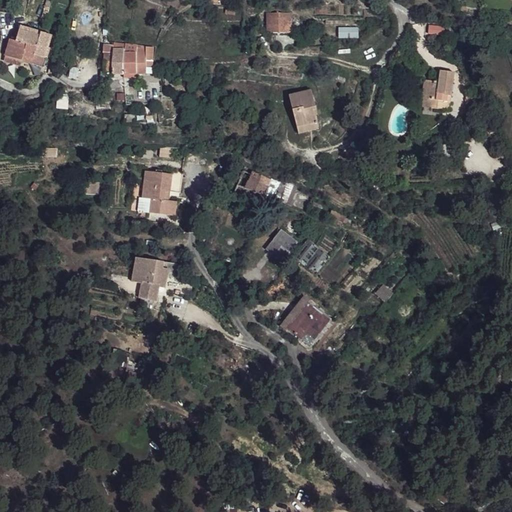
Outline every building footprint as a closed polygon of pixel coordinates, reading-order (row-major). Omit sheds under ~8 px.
[(46,23),(52,3),(48,1),(42,22),(46,23)] [(164,15),(171,17),(173,10),(165,7),(163,14),(164,15)] [(235,9),(226,8),(225,15),(234,16),(235,9)] [(291,34),(291,14),(269,14),(269,25),(268,25),(268,34),(291,34)] [(444,27),(429,26),(428,33),(443,35),(444,27)] [(11,39),(6,55),(22,60),(45,67),(50,48),(49,48),(53,36),(22,27),(17,41),(11,39)] [(356,28),(338,28),(339,38),(356,38),(356,28)] [(125,74),(138,75),(138,74),(146,74),(146,65),(146,63),(146,57),(147,50),(138,48),(138,45),(132,44),(132,53),(129,53),(126,53),(125,74)] [(115,46),(107,46),(106,52),(106,68),(105,70),(113,71),(114,49),(115,46)] [(126,53),(126,51),(114,49),(113,71),(113,74),(114,74),(125,74),(126,53)] [(158,50),(147,49),(147,50),(146,57),(146,63),(156,64),(158,50)] [(22,60),(6,55),(4,63),(20,68),(22,60)] [(105,72),(105,79),(114,80),(114,74),(113,74),(113,71),(105,70),(105,72)] [(440,72),(438,82),(428,81),(425,100),(432,101),(431,109),(449,111),(450,102),(447,102),(448,97),(451,97),(454,73),(440,72)] [(289,96),(298,128),(317,123),(315,116),(314,111),(316,111),(311,90),(289,96)] [(68,110),(69,97),(58,96),(57,109),(68,110)] [(467,99),(469,110),(478,108),(475,97),(467,99)] [(425,100),(421,108),(431,109),(432,101),(425,100)] [(319,130),(317,123),(298,128),(299,135),(319,130)] [(508,175),(510,162),(496,160),(495,173),(497,174),(507,175),(508,175)] [(150,213),(175,216),(177,202),(169,201),(164,200),(165,191),(171,192),(172,174),(146,171),(142,198),(152,199),(150,213)] [(271,179),(253,171),(246,188),(287,204),(294,186),(271,179)] [(294,186),(287,204),(291,205),(298,187),(294,186)] [(349,215),(333,209),(330,216),(347,222),(349,215)] [(298,243),(282,230),(266,250),(283,262),(298,243)] [(294,257),(316,275),(330,257),(308,239),(294,257)] [(132,282),(142,284),(139,299),(141,299),(154,302),(156,302),(159,288),(165,289),(167,277),(176,279),(178,264),(138,258),(132,282)] [(286,331),(287,329),(308,303),(312,305),(314,303),(305,296),(281,326),(286,331)] [(154,302),(141,299),(140,306),(153,309),(154,302)] [(312,305),(308,303),(287,329),(310,347),(331,320),(312,305)] [(129,362),(126,371),(130,373),(132,373),(135,364),(129,362)] [(143,377),(130,373),(125,387),(139,391),(143,377)]
